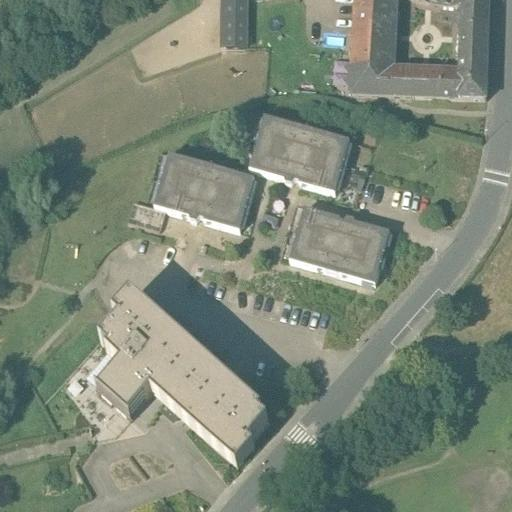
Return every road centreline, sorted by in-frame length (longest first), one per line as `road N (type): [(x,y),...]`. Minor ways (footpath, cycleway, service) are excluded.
road 1 (tertiary): [(233,507),(303,439),(483,219),(498,175),(511,68)]
road 2 (residential): [(0,464),(121,434),(162,445),(233,507)]
